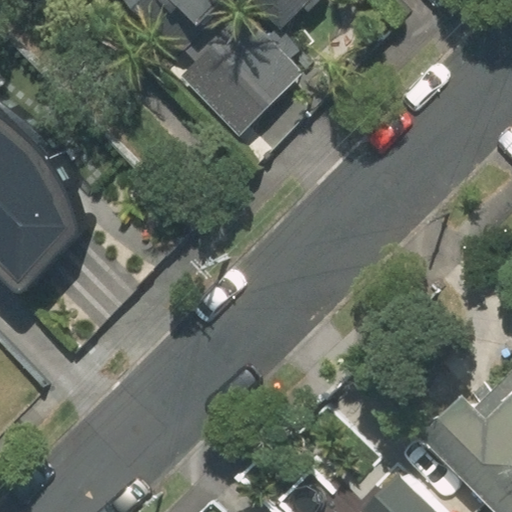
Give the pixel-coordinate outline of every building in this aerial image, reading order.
[(156,0),(168,0),(206,38),(228,16),(244,0),(255,0),(287,32),(319,0),(80,0),(84,3),(86,0),(129,0),(143,14),(156,0)] [(265,53),(228,16),(206,38),(174,70),(240,137),(314,64),(285,34),(265,53)] [(0,274),(43,320),(101,266),(83,181),(0,93),(0,274)] [(152,223),(137,238),(164,264),(197,229),(158,192),(139,211),(152,223)] [(511,511),(511,372),(432,450),(492,511),(511,511)] [(448,511),(405,468),(361,511),(448,511)]
